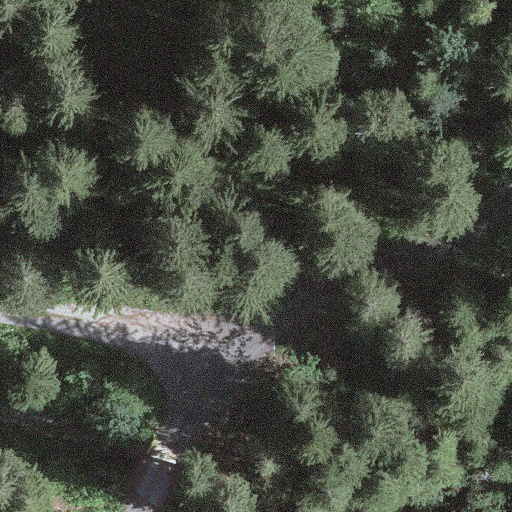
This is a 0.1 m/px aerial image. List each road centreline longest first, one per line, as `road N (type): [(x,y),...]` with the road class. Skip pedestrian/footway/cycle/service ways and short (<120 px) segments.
road 1 (track): [(141,511),(212,345),(291,302),(471,236),(511,206)]
road 2 (track): [(212,345),(0,311)]
